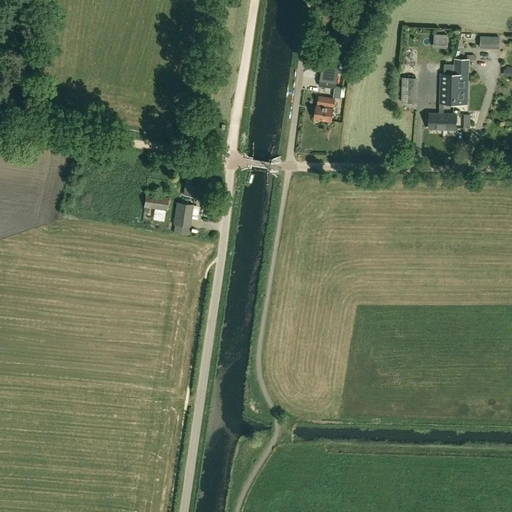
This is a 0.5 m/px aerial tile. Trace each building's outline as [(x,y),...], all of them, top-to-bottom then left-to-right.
[(448,49),(449,35),(435,35),(434,48),(448,49)] [(500,37),(481,36),(480,48),(499,49),(500,37)] [(456,60),(455,73),(455,103),(468,104),(469,74),(468,74),(469,61),(456,60)] [(330,71),(329,75),(321,73),(320,85),(336,88),(339,72),(330,71)] [(455,103),(455,73),(441,73),(440,113),(429,113),(428,129),(456,130),(456,114),(444,113),(444,103),(455,103)] [(418,103),(418,79),(405,78),(404,103),(418,103)] [(315,118),(333,120),(334,105),(335,105),(336,98),(319,96),(318,106),(317,106),(315,118)] [(186,197),(206,199),(209,178),(188,175),(186,197)] [(166,210),(168,197),(146,194),(144,207),(166,210)] [(194,205),(177,202),(174,224),(191,226),(194,205)]
